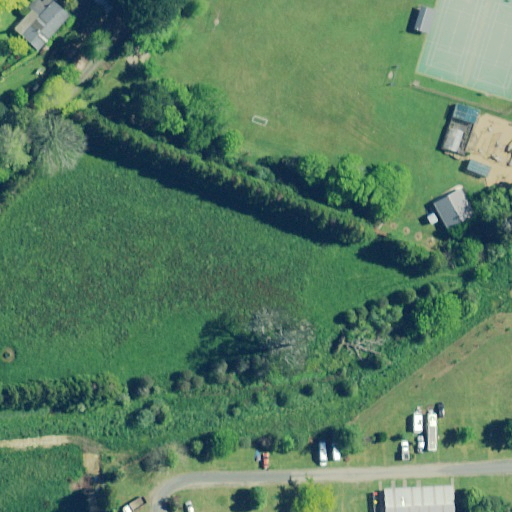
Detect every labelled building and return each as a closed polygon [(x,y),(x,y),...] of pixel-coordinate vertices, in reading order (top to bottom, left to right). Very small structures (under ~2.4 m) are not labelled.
[(68,19),(49,0),(42,0),(12,28),(33,52),(68,19)] [(408,4),(395,0),(394,0),(387,24),(400,29),(408,4)] [(433,12),(418,7),(411,31),(426,35),(433,12)] [(135,73),(150,52),(138,43),(123,64),(135,73)] [(511,84),(506,82),(501,98),(511,101),(511,84)] [(478,112),(458,105),(453,120),(472,127),(478,112)] [(461,134),(449,130),(443,150),(455,153),(461,134)] [(489,169),(469,162),(465,171),(485,179),(489,169)] [(472,218),(459,194),(433,208),(445,232),(472,218)] [(451,511),(450,488),(380,491),(380,511),(451,511)]
